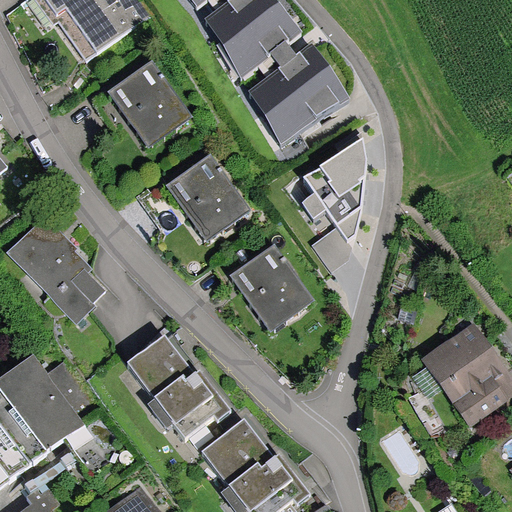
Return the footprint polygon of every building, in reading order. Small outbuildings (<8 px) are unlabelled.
[(46,0),(90,60),(157,11),(149,0),(46,0)] [(179,0),(193,18),(214,0),(179,0)] [(261,0),(238,0),(203,27),(239,83),(296,39),(261,0)] [(308,52),(249,96),(282,150),(344,106),(308,52)] [(160,144),(202,112),(162,60),(119,92),(160,144)] [(307,191),(328,220),(366,193),(356,179),(367,171),(350,148),(336,159),(341,166),(307,191)] [(205,251),(245,222),(206,167),(166,195),(205,251)] [(0,266),(72,326),(103,289),(30,229),(0,266)] [(264,339),(306,311),(268,255),(226,283),(264,339)] [(464,430),(511,396),(511,394),(468,332),(419,367),(464,430)] [(179,446),(214,418),(155,345),(120,372),(179,446)] [(47,373),(35,358),(0,385),(0,494),(63,444),(87,476),(109,460),(79,418),(97,404),(62,362),(47,373)] [(246,511),(278,511),(301,494),(244,424),(202,457),(246,511)] [(56,511),(64,505),(49,486),(31,501),(36,507),(29,511),(56,511)] [(157,511),(142,492),(116,511),(157,511)]
